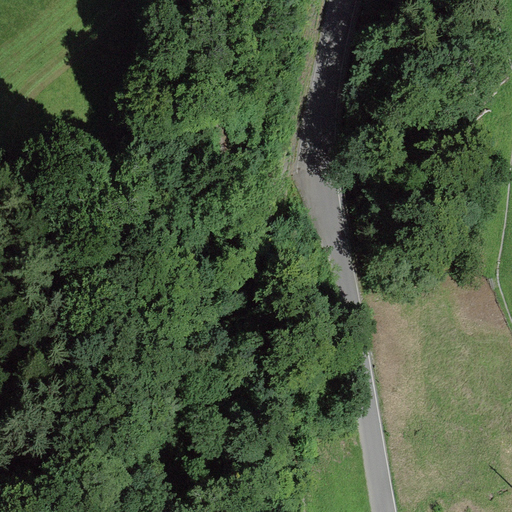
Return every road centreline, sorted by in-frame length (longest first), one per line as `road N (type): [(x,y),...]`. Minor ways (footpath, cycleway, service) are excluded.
road 1 (tertiary): [(344,0),(321,125),(324,190),(385,511)]
road 2 (track): [(223,0),(278,316),(289,511)]
